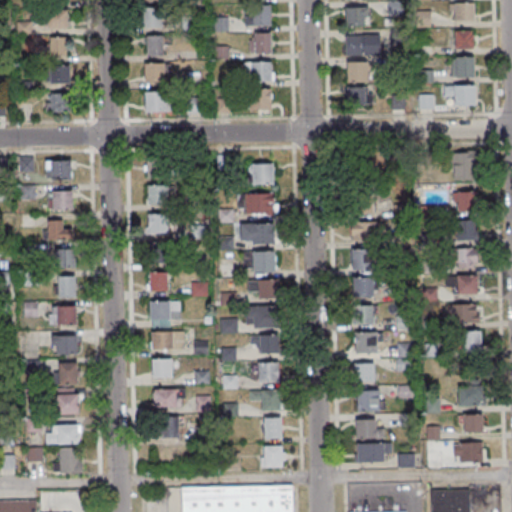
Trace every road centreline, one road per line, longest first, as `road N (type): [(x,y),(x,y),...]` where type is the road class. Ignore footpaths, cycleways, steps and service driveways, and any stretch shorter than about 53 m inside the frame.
road 1 (residential): [(116,511),(104,0)]
road 2 (residential): [(318,511),(306,0)]
road 3 (residential): [(511,129),(0,138)]
road 4 (residential): [(511,130),(508,0)]
